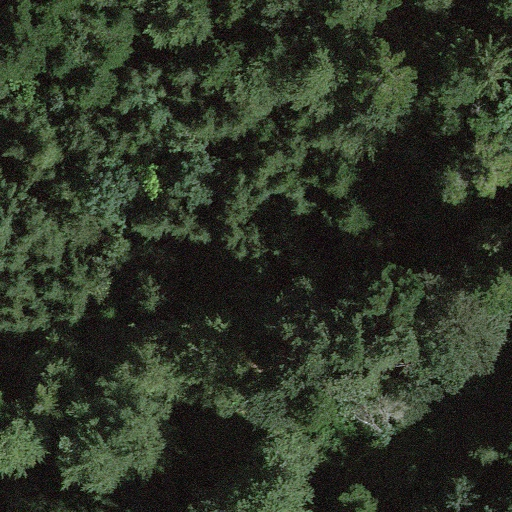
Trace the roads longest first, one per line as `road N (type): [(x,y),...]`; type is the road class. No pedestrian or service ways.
road 1 (track): [(511,286),(0,319)]
road 2 (track): [(406,511),(511,375)]
